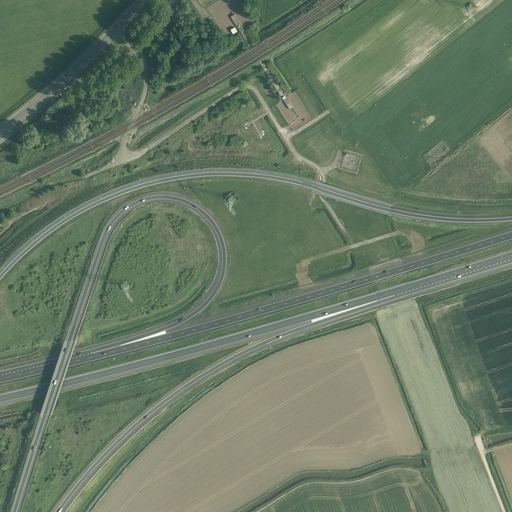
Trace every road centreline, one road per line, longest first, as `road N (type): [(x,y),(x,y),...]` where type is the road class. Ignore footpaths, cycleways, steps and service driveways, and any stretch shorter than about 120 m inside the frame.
road 1 (motorway): [(14,511),(116,215),(155,195),(195,204),(222,236),(219,284),(186,318),(90,357)]
road 2 (motorway): [(511,218),(413,215),(283,178),(193,175),(88,207),(0,276)]
road 3 (motorway): [(511,235),(90,357)]
road 4 (motorway): [(57,511),(109,449),(198,377),(393,291)]
road 5 (motorway): [(0,398),(393,291)]
road 6 (primary): [(0,132),(115,31)]
road 7 (motorway): [(393,291),(511,255)]
